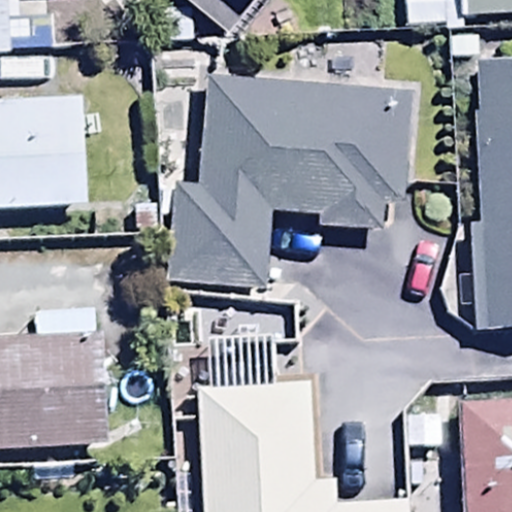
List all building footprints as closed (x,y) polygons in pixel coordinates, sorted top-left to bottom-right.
[(178,0),(221,38),(255,0),(178,0)] [(475,113),(470,113),(474,225),(464,225),(468,336),(511,334),(511,64),(474,65),(475,113)] [(402,204),(411,95),(192,76),(191,94),(200,95),(192,186),(172,184),(164,282),(262,291),(269,214),(317,218),(317,226),(383,231),(385,203),(402,204)] [(0,101),(0,216),(85,212),(79,97),(0,101)] [(0,308),(0,418),(114,413),(109,304),(0,308)] [(318,350),(195,353),(198,511),(402,511),(401,470),(321,472),(318,350)] [(511,511),(511,407),(456,408),(458,511),(511,511)]
